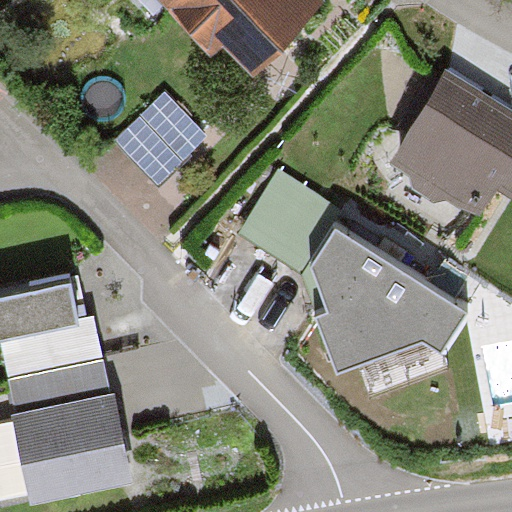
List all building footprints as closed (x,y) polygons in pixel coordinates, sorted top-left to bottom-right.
[(160,0),(214,54),(224,44),(253,74),(327,1),(326,0),(160,0)] [(511,110),(446,69),(393,163),(485,213),(499,190),(511,198),(511,110)] [(166,94),(119,138),(160,181),(207,137),(166,94)] [(337,223),(345,211),(283,170),(240,236),(303,277),(314,259),(337,223)] [(337,223),(314,259),(330,307),(318,311),(338,367),(421,335),(441,346),(467,305),(337,223)] [(73,283),(0,297),(0,342),(2,342),(9,378),(105,357),(95,313),(80,316),(73,283)] [(105,357),(9,378),(17,414),(113,394),(105,357)] [(17,414),(14,415),(33,505),(135,483),(116,393),(113,394),(17,414)]
